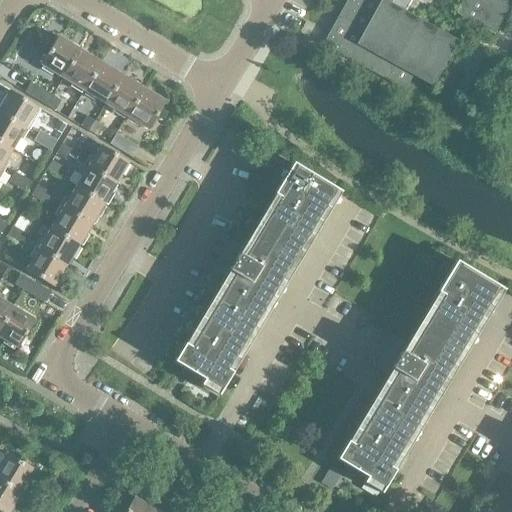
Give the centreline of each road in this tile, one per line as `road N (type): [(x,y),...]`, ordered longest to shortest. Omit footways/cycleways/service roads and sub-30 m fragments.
road 1 (residential): [(130,423),(51,376),(214,96)]
road 2 (residential): [(199,465),(348,201)]
road 3 (residential): [(393,511),(511,299)]
road 4 (residential): [(214,96),(53,0)]
